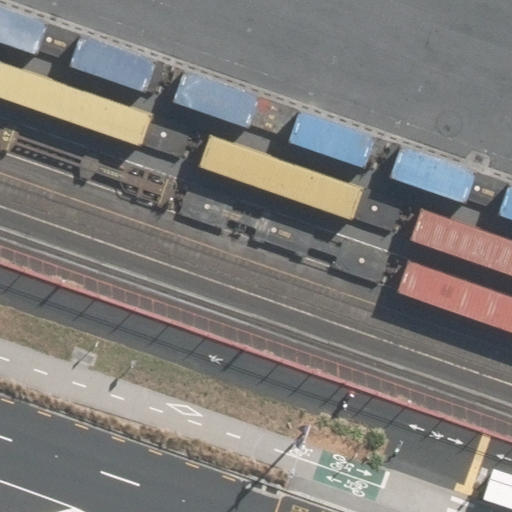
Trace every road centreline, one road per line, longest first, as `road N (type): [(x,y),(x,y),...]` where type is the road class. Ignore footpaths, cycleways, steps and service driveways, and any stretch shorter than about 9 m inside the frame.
road 1 (primary): [(0,430),(239,511)]
road 2 (unknown): [(511,42),(389,0)]
